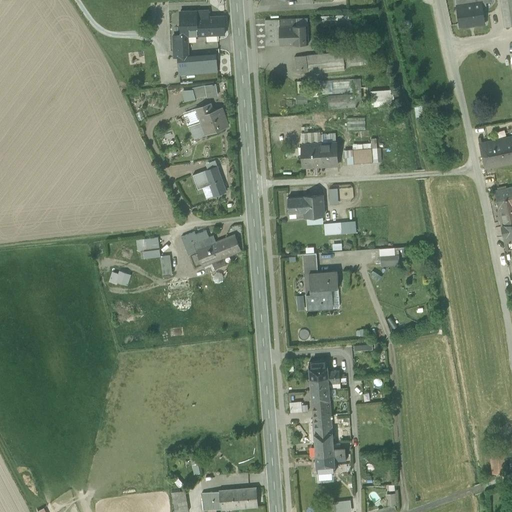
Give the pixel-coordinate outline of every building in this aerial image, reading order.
[(482,0),(458,4),(460,24),(484,20),(482,0)] [(511,0),(502,0),(506,25),(511,24),(511,0)] [(198,33),(225,32),(225,14),(209,15),(209,8),(197,9),(198,33)] [(198,33),(197,9),(181,9),(182,33),(174,33),(175,49),(188,48),(188,34),(198,33)] [(351,13),(321,14),(322,24),(352,23),(351,13)] [(279,17),(266,18),(267,43),(281,43),(279,17)] [(297,17),(279,17),(281,43),(293,42),(293,24),(297,23),(297,17)] [(297,23),(293,24),(293,42),(309,42),(308,23),(297,23)] [(511,39),(499,42),(511,110),(511,39)] [(355,48),(350,48),(351,60),(352,63),(372,61),(370,46),(355,48)] [(327,51),(308,53),(307,53),(306,53),(308,65),(344,61),(343,49),(339,50),(327,51)] [(189,54),(179,55),(180,72),(218,69),(217,52),(189,54)] [(306,53),(295,54),(296,67),(299,66),(308,65),(306,53)] [(344,61),(308,65),(309,70),(315,72),(345,68),(344,61)] [(361,76),(354,77),(355,92),(356,105),(363,105),(361,85),(361,76)] [(354,77),(321,79),(322,93),(355,90),(354,77)] [(308,79),(298,79),(299,91),(309,90),(308,79)] [(216,81),(206,83),(196,86),(196,85),(195,85),(198,96),(207,93),(212,93),(212,90),(217,89),(216,82),(216,81)] [(226,81),(216,82),(217,89),(212,90),(212,93),(218,92),(217,90),(227,88),(226,81)] [(195,85),(182,89),(185,99),(198,96),(195,85)] [(368,85),(361,85),(363,105),(370,104),(368,85)] [(393,87),(372,89),(372,105),(395,103),(393,87)] [(355,92),(328,93),(329,107),(356,105),(355,92)] [(222,106),(213,109),(211,102),(197,107),(202,119),(207,132),(229,124),(222,106)] [(189,124),(190,124),(202,119),(197,107),(184,112),(189,124)] [(207,132),(202,119),(190,124),(195,136),(207,132)] [(322,142),(321,133),(321,130),(302,132),(302,143),(322,142)] [(329,141),(337,140),(336,132),(321,133),(322,142),(322,143),(329,142),(329,141)] [(506,138),(480,143),(483,154),(511,148),(511,139),(511,136),(505,137),(506,138)] [(329,142),(322,143),(323,163),(322,163),(322,164),(338,163),(337,140),(329,141),(329,142)] [(322,142),(302,143),(304,164),(322,163),(323,163),(322,143),(322,142)] [(372,146),(353,148),(354,162),(373,160),(372,146)] [(381,146),(372,146),(373,160),(382,160),(381,146)] [(353,148),(345,148),(346,162),(354,162),(353,148)] [(511,148),(483,154),(485,166),(497,163),(498,164),(511,161),(511,148)] [(205,168),(193,173),(199,187),(211,182),(215,193),(227,189),(217,164),(209,167),(209,169),(206,171),(205,168)] [(511,184),(495,188),(502,224),(511,221),(511,184)] [(338,186),(330,187),(331,202),(339,201),(338,186)] [(323,193),(304,194),(304,195),(288,196),(289,211),(297,210),(297,215),(308,214),(324,213),(323,193)] [(324,213),(308,214),(308,223),(324,221),(324,213)] [(356,219),(341,220),(342,231),(357,230),(356,219)] [(341,220),(324,221),(325,233),(342,231),(341,220)] [(511,221),(502,224),(505,239),(511,237),(511,221)] [(207,227),(196,232),(195,229),(182,234),(195,267),(212,260),(215,267),(227,262),(224,255),(241,248),(235,233),(217,240),(214,241),(211,235),(214,233),(210,235),(207,227)] [(159,234),(145,236),(147,248),(160,246),(159,234)] [(145,236),(137,237),(139,249),(145,248),(147,248),(145,236)] [(395,245),(381,246),(381,254),(395,253),(395,245)] [(405,245),(395,245),(395,253),(400,253),(399,247),(403,247),(404,254),(406,254),(405,245)] [(147,248),(145,248),(145,256),(161,253),(160,246),(147,248)] [(317,250),(305,251),(305,265),(318,264),(317,250)] [(171,253),(162,254),(164,274),(173,273),(171,253)] [(395,253),(381,254),(382,262),(400,261),(400,253),(395,253)] [(130,272),(121,269),(120,272),(113,270),(111,278),(117,280),(118,279),(127,282),(130,272)] [(333,285),(339,285),(338,269),(318,270),(310,271),(311,287),(333,285)] [(223,272),(220,270),(216,272),(214,275),(215,279),(218,280),(222,279),(224,276),(223,272)] [(334,305),(333,285),(311,287),(311,291),(307,292),(308,307),(334,305)] [(328,358),(309,360),(311,376),(329,375),(328,368),(329,368),(328,358)] [(329,381),(329,368),(328,368),(329,375),(311,376),(312,387),(330,386),(329,381)] [(330,386),(312,387),(314,415),(333,413),(333,412),(332,412),(330,394),(330,387),(330,386)] [(300,398),(290,399),(291,408),(301,407),(300,398)] [(333,413),(314,415),(316,442),(334,441),(332,415),(333,414),(333,413)] [(335,458),(334,446),(334,441),(316,442),(316,453),(334,452),(335,458)] [(505,447),(491,448),(494,471),(508,470),(505,447)] [(200,452),(193,453),(194,470),(202,470),(200,452)] [(334,452),(316,453),(318,470),(335,469),(336,469),(335,458),(334,452)] [(335,478),(335,469),(318,470),(318,479),(335,478)] [(257,485),(220,488),(222,506),(259,503),(257,485)] [(186,488),(173,489),(176,510),(189,508),(186,488)] [(220,488),(211,489),(213,507),(222,506),(220,488)] [(211,489),(203,490),(204,507),(213,507),(211,489)] [(398,508),(395,490),(387,491),(389,504),(378,506),(379,511),(398,508)] [(335,500),(336,511),(348,510),(346,499),(335,500)]
